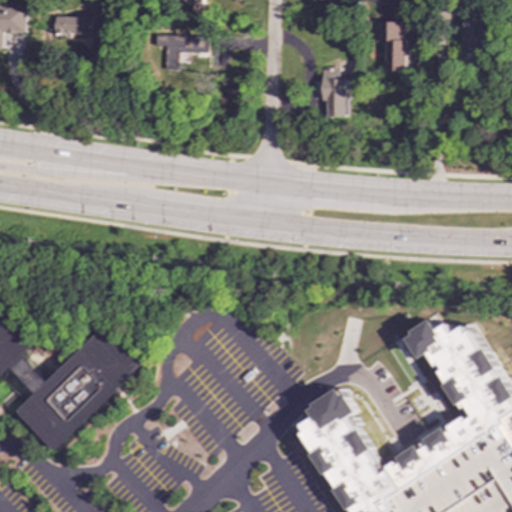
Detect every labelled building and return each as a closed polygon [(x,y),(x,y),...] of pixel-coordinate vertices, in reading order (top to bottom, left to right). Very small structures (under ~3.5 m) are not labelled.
[(0,48),(3,49),(4,33),(26,34),(27,6),(0,5),(0,48)] [(113,17),(50,16),(50,36),(113,37),(113,17)] [(464,55),(484,54),(483,19),(463,20),(464,55)] [(387,71),(410,71),(410,61),(416,61),(416,34),(408,34),(408,22),(375,21),(374,41),(387,41),(387,71)] [(166,70),(179,70),(179,63),(189,63),(188,54),(210,53),(210,66),(224,66),(224,36),(157,37),(157,46),(165,46),(166,70)] [(348,117),(348,79),(343,79),(343,68),(325,67),(325,101),(330,101),(329,117),(348,117)] [(0,383),(14,370),(38,395),(20,411),(59,451),(146,367),(107,326),(50,382),(26,357),(36,347),(0,310),(0,383)] [(304,428),(321,417),(317,410),(322,407),(321,404),(344,389),(349,396),(351,395),(363,412),(355,417),(363,430),(365,429),(378,449),(376,451),(387,469),(402,459),(401,458),(421,445),(422,447),(430,441),(429,440),(448,428),(449,429),(472,415),(464,403),(463,404),(450,385),(453,383),(433,353),(425,358),(413,339),(419,335),(417,332),(435,321),(441,331),(452,324),(458,334),(468,327),(468,328),(472,325),(488,350),(490,348),(503,368),(501,370),(506,377),(509,375),(511,380),(511,439),(506,443),(499,433),(496,436),(494,433),(395,497),(396,498),(391,501),(396,509),(391,511),(357,511),(355,509),(353,511),(339,490),(342,488),(333,474),(331,476),(317,455),(321,453),(304,428)]
